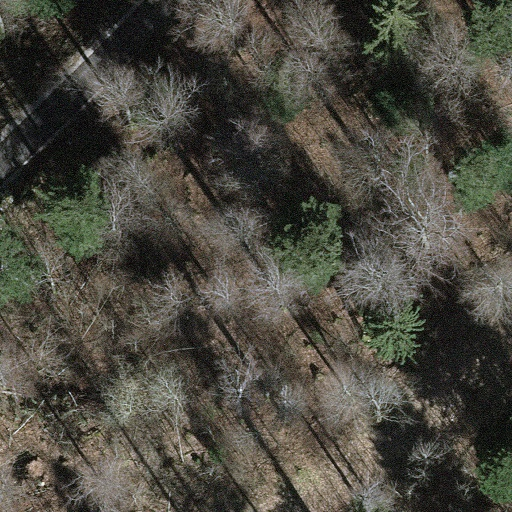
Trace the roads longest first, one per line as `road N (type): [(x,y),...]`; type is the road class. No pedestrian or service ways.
road 1 (track): [(288,511),(416,417),(511,327)]
road 2 (unclassified): [(0,167),(156,0)]
